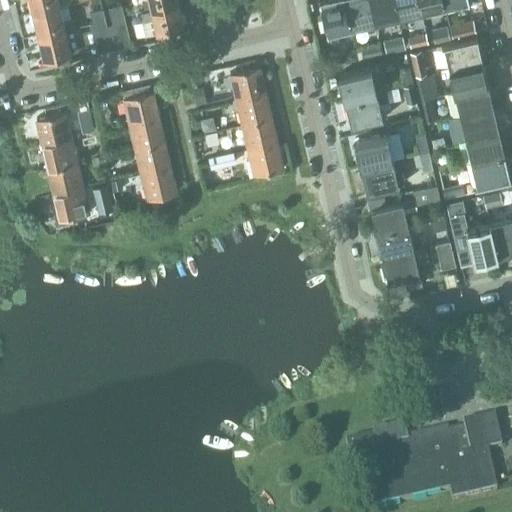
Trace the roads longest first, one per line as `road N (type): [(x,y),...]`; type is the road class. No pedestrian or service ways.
road 1 (residential): [(300,32),(360,299),(375,315),(397,318),(511,287)]
road 2 (residential): [(21,90),(227,50)]
road 3 (track): [(202,208),(171,63)]
